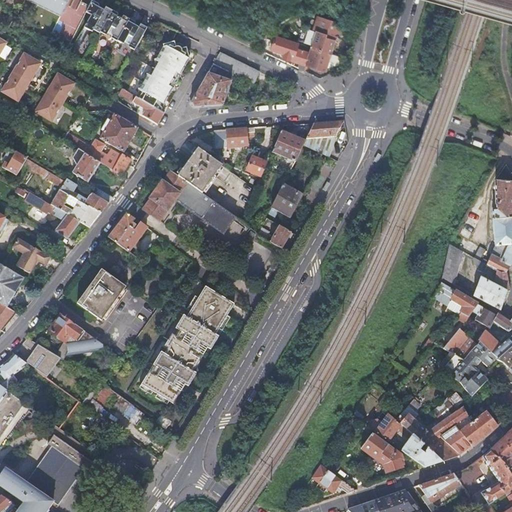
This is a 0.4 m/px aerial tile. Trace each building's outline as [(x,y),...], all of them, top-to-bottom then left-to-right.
[(67,0),(27,0),(58,18),(67,0)] [(132,24),(128,21),(129,20),(122,17),(120,20),(116,17),(115,15),(111,13),(112,12),(105,8),(103,11),(97,8),(96,6),(90,3),(85,14),(90,16),(83,28),(89,32),(92,31),(99,34),(99,33),(103,36),(107,35),(111,37),(112,40),(116,43),(117,42),(121,44),(124,43),(128,45),(130,49),(134,51),(146,29),(140,25),(138,28),(133,25),(132,24)] [(323,36),(328,21),(328,20),(315,15),(310,29),(313,30),(308,46),(329,52),(333,39),(323,36)] [(308,46),(293,41),(275,35),(270,50),(283,54),(282,56),(304,63),(308,46)] [(158,53),(159,54),(161,56),(160,57),(153,60),(155,67),(152,72),(149,73),(148,74),(145,75),(146,78),(146,79),(147,82),(144,87),(141,87),(140,88),(137,89),(138,92),(135,97),(134,97),(131,102),(139,107),(140,106),(146,109),(142,117),(157,126),(164,112),(164,110),(163,109),(162,108),(189,59),(188,57),(187,56),(187,55),(187,53),(186,52),(186,51),(186,48),(183,49),(182,46),(179,44),(177,44),(174,45),(173,42),(162,45),(163,48),(162,48),(160,48),(158,51),(158,53)] [(304,63),(314,66),(324,69),(329,52),(308,46),(304,63)] [(219,53),(190,103),(194,108),(222,105),(233,86),(223,81),(228,72),(253,85),(260,73),(219,53)] [(23,55),(1,92),(18,102),(40,65),(23,55)] [(57,75),(35,113),(52,122),(74,85),(57,75)] [(137,129),(113,115),(109,122),(106,121),(100,132),(102,133),(99,138),(123,152),(137,129)] [(27,136),(35,124),(30,120),(22,132),(27,136)] [(306,137),(305,140),(304,143),(315,149),(319,142),(336,141),(336,135),(343,120),(314,123),(306,137)] [(314,123),(305,123),(301,135),(306,137),(314,123)] [(258,127),(226,129),(228,147),(249,145),(248,137),(254,137),(254,132),(258,131),(258,127)] [(305,140),(281,128),(271,150),(294,161),(304,143),(305,140)] [(64,134),(61,140),(74,148),(78,142),(64,134)] [(101,164),(111,170),(116,163),(99,153),(104,144),(94,138),(88,149),(78,142),(74,148),(77,149),(101,164)] [(176,175),(201,193),(221,165),(207,155),(197,147),(176,175)] [(89,184),(101,164),(77,149),(72,158),(76,160),(75,162),(76,166),(78,167),(73,174),(89,184)] [(1,160),(0,161),(0,165),(16,175),(22,165),(25,159),(14,153),(7,164),(1,160)] [(111,170),(122,177),(129,165),(127,164),(130,160),(121,154),(116,163),(111,170)] [(246,168),(261,174),(267,160),(253,154),(246,168)] [(22,165),(28,169),(60,188),(64,182),(25,159),(22,165)] [(511,176),(507,168),(505,165),(495,179),(496,208),(492,208),(495,246),(486,264),(501,272),(507,271),(509,268),(511,263),(511,176)] [(223,235),(235,218),(201,193),(176,175),(171,172),(164,182),(162,181),(149,199),(151,200),(143,211),(159,222),(175,200),(223,235)] [(100,215),(109,204),(91,193),(86,199),(73,192),(76,186),(66,179),(64,182),(60,188),(59,190),(100,215)] [(282,185),(271,207),(290,218),(297,205),(302,196),(282,185)] [(109,204),(113,198),(95,186),(91,193),(109,204)] [(47,204),(24,190),(21,196),(24,197),(19,204),(28,210),(33,202),(44,209),(47,204)] [(59,190),(49,205),(52,207),(79,223),(89,229),(100,215),(59,190)] [(458,192),(449,207),(458,213),(468,198),(458,192)] [(66,240),(79,223),(52,207),(50,209),(53,211),(51,215),(60,221),(53,232),(66,240)] [(126,214),(109,236),(130,251),(147,229),(140,224),(133,232),(131,229),(137,222),(126,214)] [(280,225),(270,242),(280,249),(290,232),(280,225)] [(44,266),(50,257),(41,252),(28,244),(17,238),(12,247),(23,253),(15,266),(28,274),(36,260),(44,266)] [(263,243),(245,274),(260,284),(278,252),(263,243)] [(462,252),(450,245),(448,244),(441,277),(454,284),(462,252)] [(480,261),(482,262),(487,250),(480,246),(474,258),(480,261)] [(427,254),(424,274),(439,276),(442,257),(427,254)] [(481,276),(474,295),(490,304),(501,309),(508,291),(511,290),(507,271),(501,272),(486,264),(482,262),(480,261),(477,267),(496,277),(494,283),(481,276)] [(23,279),(0,265),(0,304),(2,306),(5,308),(11,299),(15,298),(18,293),(17,289),(23,279)] [(126,288),(101,270),(77,302),(101,320),(126,288)] [(152,393),(156,396),(154,399),(166,406),(168,403),(172,406),(181,392),(184,394),(196,375),(193,373),(207,350),(210,352),(218,339),(221,341),(225,335),(222,333),(230,320),(226,318),(234,305),(206,288),(198,301),(195,298),(187,311),(191,313),(187,319),(183,317),(176,330),(179,332),(175,337),(172,335),(165,348),(168,350),(164,355),(161,353),(138,389),(150,396),(152,393)] [(463,306),(460,311),(468,316),(473,310),(477,304),(478,303),(457,291),(452,300),(463,306)] [(0,327),(12,312),(5,308),(2,306),(0,304),(0,327)] [(496,315),(477,304),(473,310),(478,315),(475,319),(490,327),(493,320),(509,329),(511,327),(511,316),(510,320),(497,312),(496,315)] [(84,332),(61,315),(49,330),(65,342),(69,336),(77,342),(84,332)] [(458,330),(444,348),(451,352),(465,360),(477,344),(458,330)] [(477,339),(479,341),(498,357),(511,346),(511,334),(506,341),(496,333),(493,337),(485,330),(477,339)] [(37,345),(27,339),(22,345),(33,352),(29,357),(31,359),(28,364),(26,363),(25,364),(45,378),(60,359),(37,345)] [(78,343),(71,344),(71,353),(107,352),(107,341),(78,342),(78,343)] [(465,360),(451,352),(446,357),(445,357),(438,365),(441,367),(460,383),(472,395),(488,379),(478,370),(474,367),(480,360),(484,362),(492,368),(500,359),(498,357),(479,341),(477,344),(465,360)] [(511,346),(498,357),(500,359),(503,362),(505,363),(505,364),(511,370),(511,346)] [(0,385),(3,387),(22,361),(13,355),(8,361),(0,367),(0,385)] [(478,370),(484,362),(480,360),(474,367),(478,370)] [(0,408),(10,393),(3,387),(0,385),(0,408)] [(102,385),(86,407),(97,415),(102,408),(100,406),(108,394),(112,396),(114,393),(102,385)] [(94,394),(90,391),(82,403),(86,407),(94,394)] [(392,396),(385,391),(377,402),(384,407),(392,396)] [(135,425),(143,414),(119,397),(111,408),(135,425)] [(428,447),(443,460),(461,454),(444,440),(438,447),(428,438),(430,434),(438,441),(441,438),(441,436),(456,425),(469,416),(463,409),(459,412),(428,431),(414,418),(418,414),(408,405),(396,418),(424,443),(428,447)] [(472,414),(469,416),(456,425),(472,445),(499,424),(487,412),(473,422),(471,419),(475,417),(472,414)] [(156,422),(166,430),(172,420),(162,413),(156,422)] [(402,450),(426,466),(443,460),(428,447),(425,451),(421,448),(424,443),(396,418),(389,413),(385,418),(376,431),(388,440),(397,427),(399,428),(400,431),(409,439),(402,450)] [(370,416),(365,424),(376,431),(385,418),(381,416),(378,421),(370,416)] [(35,430),(39,428),(36,419),(12,427),(18,442),(37,435),(35,430)] [(376,431),(365,424),(363,427),(387,444),(389,441),(388,440),(376,431)] [(444,440),(461,454),(472,445),(456,425),(441,436),(441,438),(444,440)] [(511,428),(490,450),(503,463),(509,458),(510,461),(511,460),(511,428)] [(46,511),(54,502),(59,506),(85,470),(90,473),(97,464),(56,435),(50,444),(53,446),(27,482),(7,467),(0,475),(0,484),(25,502),(20,509),(15,506),(7,511),(46,511)] [(393,449),(387,444),(371,469),(378,476),(403,466),(400,460),(403,459),(401,453),(394,448),(393,449)] [(109,445),(97,455),(142,488),(160,460),(140,445),(135,453),(147,461),(142,468),(109,445)] [(490,450),(482,457),(499,481),(482,493),(489,504),(508,491),(511,488),(511,475),(503,463),(490,450)] [(509,458),(503,463),(511,475),(511,460),(510,461),(509,458)] [(357,489),(321,465),(313,478),(318,482),(328,488),(334,493),(336,489),(339,485),(343,488),(349,492),(357,489)] [(429,482),(421,485),(434,503),(455,488),(459,494),(464,490),(453,474),(429,482)] [(328,488),(318,482),(314,488),(324,495),(328,488)] [(375,500),(349,509),(352,511),(422,511),(407,489),(375,500)] [(425,495),(422,497),(432,511),(437,508),(434,503),(432,505),(425,495)] [(0,510),(11,502),(2,496),(0,498),(0,510)] [(492,505),(481,511),(504,511),(511,507),(511,500),(497,511),(492,505)]
